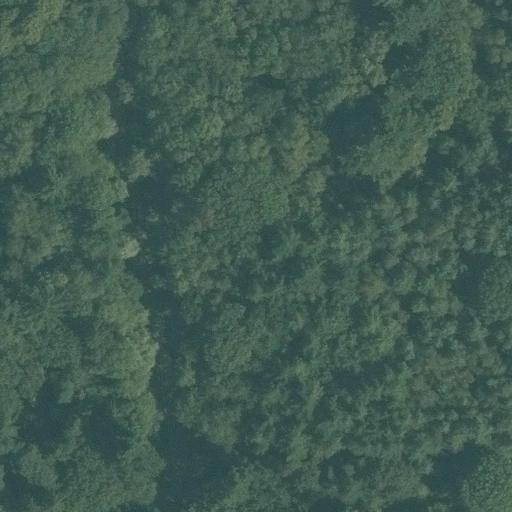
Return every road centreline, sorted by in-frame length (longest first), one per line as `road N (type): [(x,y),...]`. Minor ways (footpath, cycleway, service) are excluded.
road 1 (unclassified): [(179,498),(88,0)]
road 2 (track): [(179,498),(208,508),(511,495)]
